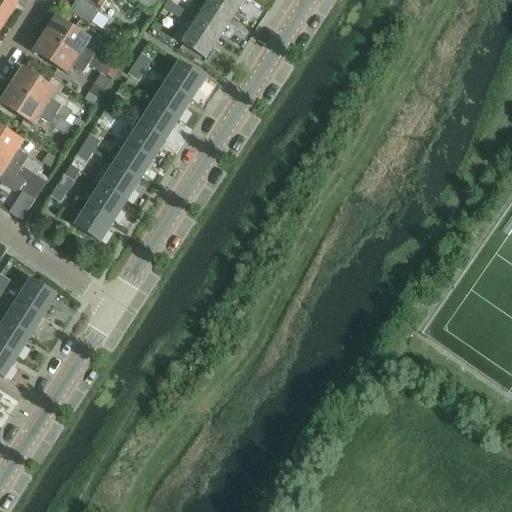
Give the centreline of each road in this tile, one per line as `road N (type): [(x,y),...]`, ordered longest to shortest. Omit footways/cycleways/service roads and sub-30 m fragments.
road 1 (unclassified): [(113,311),(312,0)]
road 2 (unclassified): [(0,488),(113,311)]
road 3 (residential): [(113,311),(0,230)]
